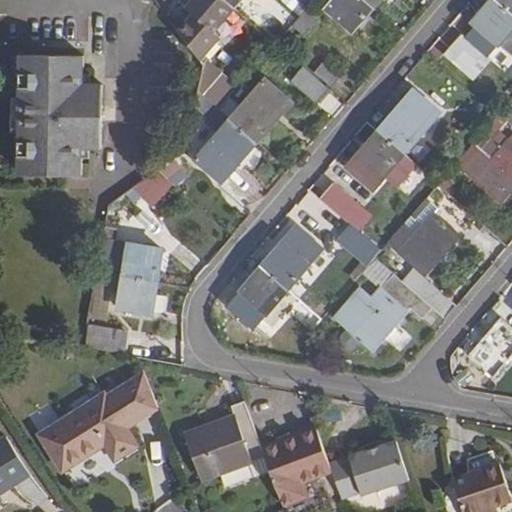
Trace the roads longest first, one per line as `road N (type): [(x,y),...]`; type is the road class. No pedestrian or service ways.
road 1 (residential): [(454,0),(206,287),(197,318),(200,346),(225,363),(417,399)]
road 2 (unknown): [(149,0),(126,175)]
road 3 (residential): [(417,399),(438,357),(511,269)]
